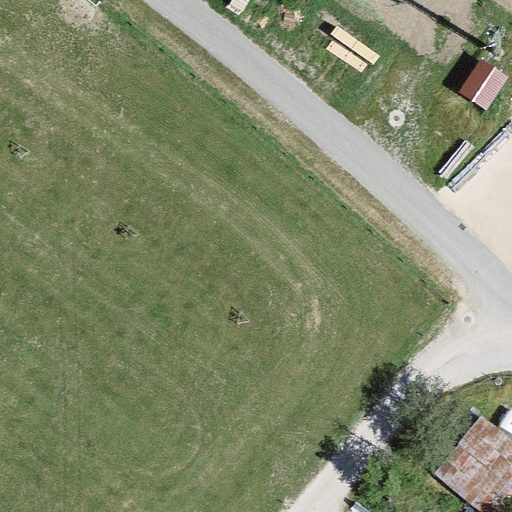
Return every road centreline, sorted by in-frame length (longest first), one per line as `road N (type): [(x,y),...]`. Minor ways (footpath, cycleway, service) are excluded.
road 1 (track): [(511,302),(211,20),(176,0)]
road 2 (track): [(511,327),(426,373),(314,511)]
